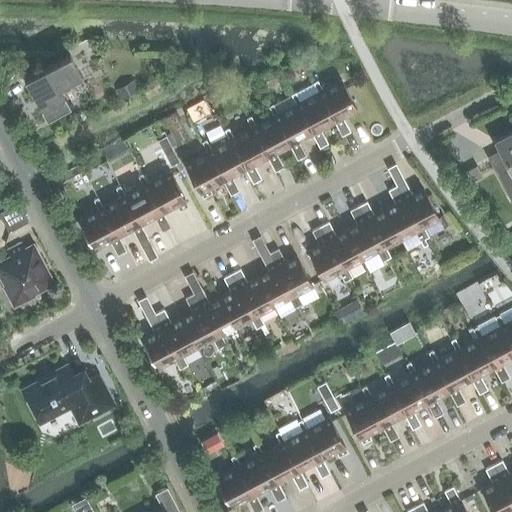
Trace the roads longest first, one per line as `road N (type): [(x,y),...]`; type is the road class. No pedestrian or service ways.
road 1 (residential): [(94,315),(484,102)]
road 2 (residential): [(203,511),(94,315)]
road 3 (residential): [(94,315),(0,129)]
road 4 (residential): [(336,511),(511,419)]
road 5 (unclassified): [(325,0),(511,25)]
